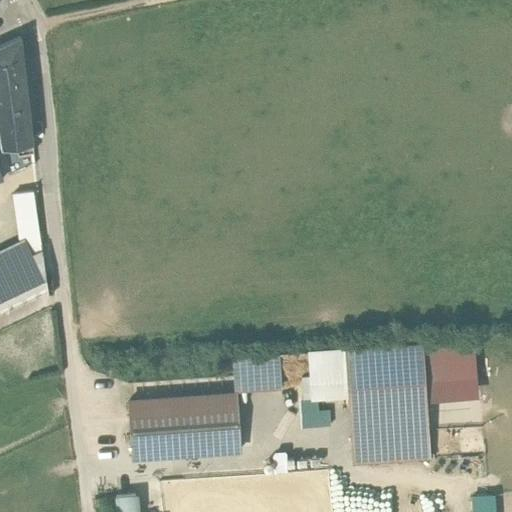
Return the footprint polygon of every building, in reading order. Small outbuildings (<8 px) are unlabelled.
[(0,120),(28,116),(20,38),(0,47),(0,120)] [(28,116),(0,120),(0,126),(3,147),(33,142),(28,116)] [(0,295),(45,273),(41,250),(0,270),(0,295)] [(360,434),(426,429),(421,343),(346,349),(352,433),(359,433),(360,434)] [(235,355),(237,391),(281,388),(279,352),(235,355)] [(241,449),(237,391),(129,397),(133,456),(241,449)] [(428,458),(426,429),(360,434),(359,433),(352,433),(354,463),(428,458)] [(475,492),(475,511),(501,511),(501,491),(475,492)] [(122,492),(122,511),(146,511),(146,492),(122,492)]
